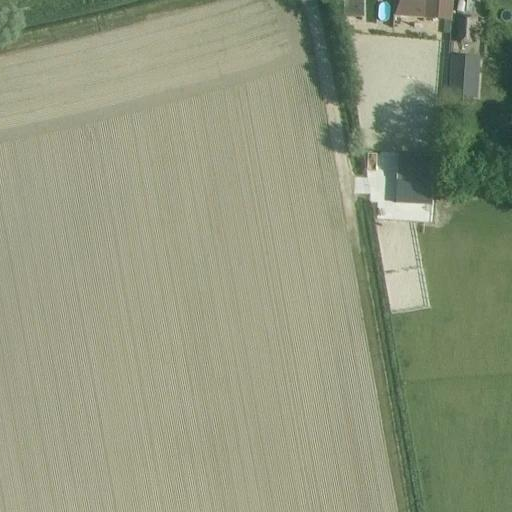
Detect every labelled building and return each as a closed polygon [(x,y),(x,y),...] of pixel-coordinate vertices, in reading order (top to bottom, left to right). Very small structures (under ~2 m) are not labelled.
[(452,3),(426,1),(426,0),(396,0),(395,18),(444,22),(451,22),(452,3)] [(348,3),(343,10),(351,15),(355,8),(348,3)] [(477,16),(477,37),(491,37),(491,15),(477,16)] [(460,44),(474,45),(475,20),(461,19),(460,44)] [(449,61),(450,37),(443,36),(440,61),(449,61)] [(452,58),(450,98),(479,100),(481,60),(452,58)] [(399,157),(398,178),(433,180),(434,159),(399,157)]
